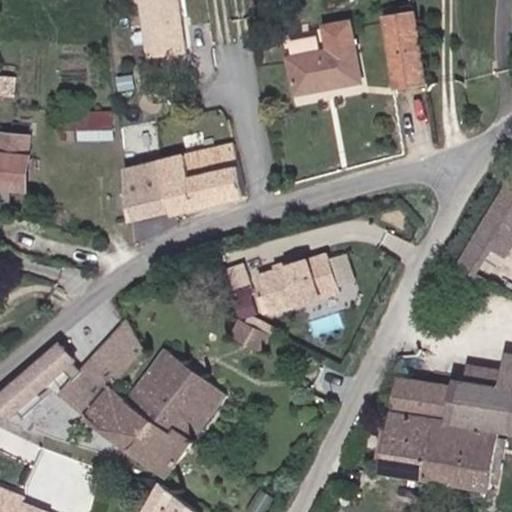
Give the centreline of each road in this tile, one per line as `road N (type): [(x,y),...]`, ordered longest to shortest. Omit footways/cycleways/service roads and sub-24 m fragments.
road 1 (unclassified): [(0,371),(110,279),(200,230),(474,158)]
road 2 (unclassified): [(296,511),(474,158)]
